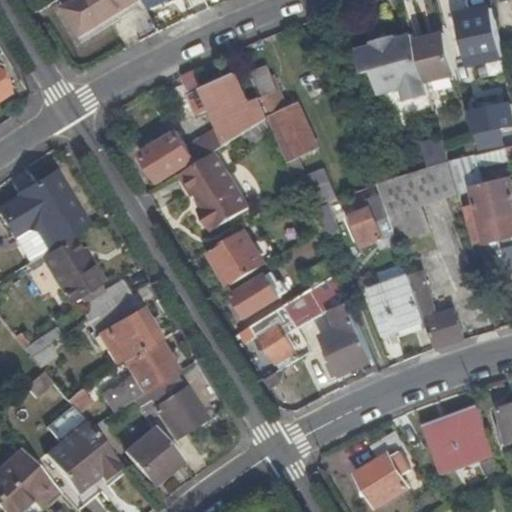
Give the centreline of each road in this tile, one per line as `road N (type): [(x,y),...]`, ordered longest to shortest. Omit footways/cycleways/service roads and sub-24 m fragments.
road 1 (residential): [(277,452),(69,108)]
road 2 (residential): [(277,452),(384,399),(511,351)]
road 3 (residential): [(300,0),(69,108)]
road 4 (residential): [(69,108),(2,0)]
